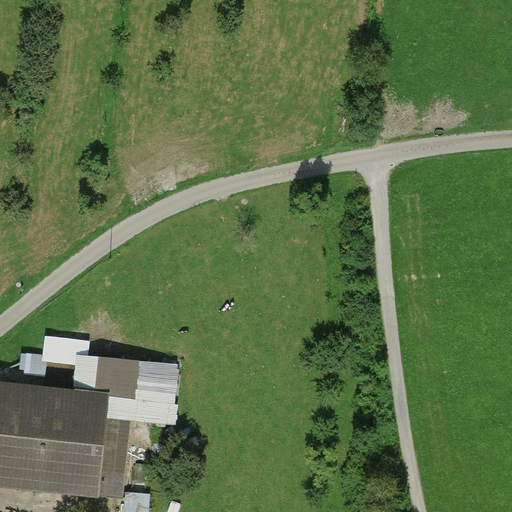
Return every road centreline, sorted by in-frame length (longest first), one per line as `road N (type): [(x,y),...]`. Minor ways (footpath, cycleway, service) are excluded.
road 1 (unclassified): [(0,340),(112,257),(227,189),(511,141)]
road 2 (track): [(419,511),(374,159)]
